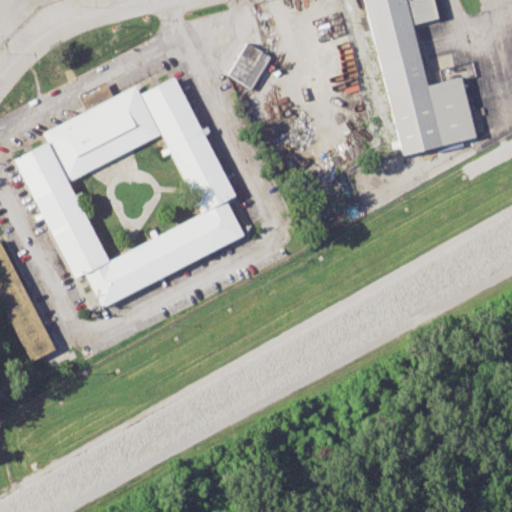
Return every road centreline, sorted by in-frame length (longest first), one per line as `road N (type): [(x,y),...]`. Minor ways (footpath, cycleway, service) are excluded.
road 1 (residential): [(0,84),(46,39),(163,0)]
road 2 (residential): [(349,0),(386,150)]
